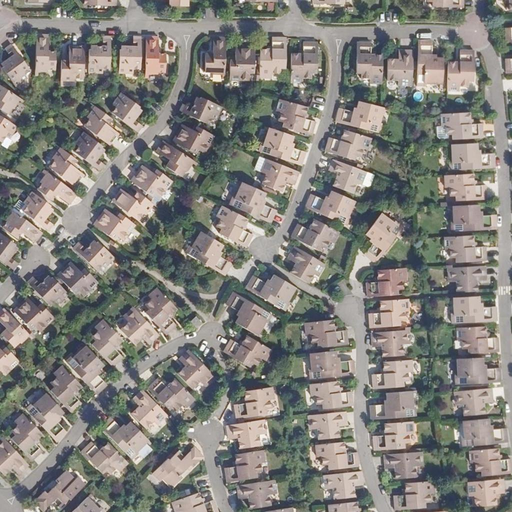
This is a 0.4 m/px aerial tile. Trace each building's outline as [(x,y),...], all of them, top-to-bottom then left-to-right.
[(511,0),(499,0),(499,2),(509,1),(509,11),(511,11),(511,0)] [(49,50),(49,34),(36,33),(35,70),(39,70),(49,70),(49,68),(55,68),(56,51),(49,50)] [(110,67),(111,36),(103,36),(103,45),(96,45),(96,48),(91,48),(91,52),(89,52),(88,71),(102,72),(102,67),(110,67)] [(159,54),(159,38),(146,37),(146,74),(149,74),(159,74),(159,72),(166,72),(166,54),(159,54)] [(122,53),(120,53),(119,73),(133,73),(133,69),(142,69),(142,38),(135,38),(134,46),(126,47),(126,50),(122,50),(122,53)] [(286,69),(286,40),(273,39),(272,48),(272,52),(268,51),(260,51),(259,80),(272,80),(272,75),(280,75),(281,69),(286,69)] [(225,76),(226,40),(213,40),(213,56),(205,56),(205,74),(212,74),(212,76),(222,76),(225,76)] [(30,70),(13,43),(6,48),(11,55),(5,60),(7,62),(4,65),(6,69),(5,69),(15,85),(26,77),(24,74),(30,70)] [(69,59),(62,59),(61,79),(64,79),(75,79),(75,76),(83,76),(84,44),(70,44),(69,59)] [(298,56),(291,56),(290,85),(302,85),(302,80),(312,80),(312,74),(316,74),(316,45),(303,45),(303,53),(303,56),(298,56)] [(434,59),(435,45),(421,45),(420,45),(419,90),(426,91),(426,88),(444,88),(445,62),(439,61),(439,59),(434,59)] [(231,60),(230,79),(250,79),(250,71),(254,71),(255,47),(236,47),(236,60),(231,60)] [(383,88),(383,59),(376,59),(371,60),(372,56),(372,47),(357,47),(357,77),(361,77),(361,83),(371,83),(371,88),(383,88)] [(413,88),(414,54),(399,53),(399,62),(389,62),(389,83),(398,84),(398,88),(413,88)] [(475,85),(475,57),(461,56),(461,65),(461,68),(456,68),(449,68),(448,96),(461,96),(461,92),(470,92),(470,85),(475,85)] [(0,83),(0,106),(8,112),(12,106),(14,107),(19,99),(20,96),(0,83)] [(137,111),(140,107),(121,93),(114,103),(118,106),(113,112),(139,131),(143,125),(135,119),(140,113),(137,111)] [(222,109),(205,100),(205,102),(201,100),(199,104),(196,103),(193,109),(184,105),(181,112),(210,126),(214,119),(217,121),(222,109)] [(304,119),(307,108),(280,101),(277,113),(281,114),(279,122),(285,124),(284,128),(312,136),(315,123),(304,119)] [(107,124),(111,118),(96,105),(88,116),(90,118),(85,125),(111,144),(119,133),(107,124)] [(386,114),(360,107),(359,114),(356,113),(355,117),(342,114),(338,128),(383,139),(385,130),(383,129),(386,114)] [(10,135),(17,124),(0,114),(0,137),(3,139),(7,133),(10,135)] [(472,123),(472,116),(448,117),(444,117),(444,129),(449,129),(449,138),(456,138),(456,142),(485,141),(485,128),(476,128),(473,128),(472,123)] [(206,154),(215,137),(198,127),(196,132),(184,125),(174,142),(196,154),(198,150),(206,154)] [(302,167),(306,154),(293,150),(289,148),(291,143),(292,138),(268,130),(263,147),(270,150),(268,156),(302,167)] [(75,151),(101,170),(105,164),(97,158),(101,152),(99,150),(101,147),(98,144),(99,142),(84,131),(77,142),(79,144),(75,151)] [(346,137),(344,143),(342,147),(339,146),(331,144),(327,157),(356,166),(357,162),(363,164),(366,155),(370,156),(374,145),(346,137)] [(188,173),(195,162),(165,142),(158,152),(172,161),(168,167),(183,177),(186,171),(188,173)] [(77,159),(61,146),(53,157),(55,159),(50,166),(76,185),(85,173),(73,164),(77,159)] [(451,175),(495,172),(495,162),(495,158),(481,159),(478,159),(478,154),(478,148),(452,149),(453,165),(451,165),(451,175)] [(299,173),(267,160),(261,174),(265,176),(261,185),(282,193),(285,184),(293,187),(299,173)] [(369,175),(336,162),(331,176),(340,180),(336,189),(355,196),(359,187),(364,189),(369,175)] [(163,198),(174,183),(158,170),(155,174),(145,166),(133,181),(154,198),(158,194),(163,198)] [(42,182),(38,188),(52,199),(57,193),(69,202),(70,202),(71,201),(77,192),(48,171),(46,174),(40,181),(42,182)] [(475,186),(475,179),(448,180),(448,192),(453,192),(453,201),(459,201),(459,206),(489,204),(488,190),(479,190),(476,190),(475,186)] [(264,200),(266,194),(243,183),(236,198),(233,197),(230,204),(272,223),(277,211),(265,205),(267,201),(264,200)] [(48,204),(49,203),(32,190),(24,202),(28,205),(24,210),(49,229),(53,224),(46,217),(50,212),(48,210),(51,206),(48,204)] [(147,214),(154,205),(138,193),(134,198),(123,190),(114,201),(140,220),(146,213),(147,214)] [(351,221),(358,205),(334,194),(332,200),(329,199),(327,204),(315,198),(309,212),(351,230),(354,223),(351,221)] [(241,224),(244,218),(220,205),(214,216),(218,218),(214,226),(219,229),(217,233),(243,247),(250,235),(242,231),(239,229),(241,224)] [(124,241),(136,225),(120,213),(118,217),(107,209),(95,224),(115,239),(118,236),(124,241)] [(479,216),(478,209),(452,210),(453,228),(451,228),(451,235),(496,232),(496,218),(481,219),(481,216),(479,216)] [(22,231),(32,240),(35,242),(36,240),(43,231),(15,210),(12,212),(6,219),(8,221),(4,226),(18,237),(22,231)] [(400,228),(385,217),(369,237),(374,241),(373,244),(376,247),(368,258),(380,266),(407,231),(402,227),(400,228)] [(337,246),(343,236),(318,223),(315,229),(312,233),(309,232),(302,228),(295,239),(322,253),(324,249),(329,252),(333,244),(337,246)] [(217,250),(221,244),(198,230),(190,244),(188,243),(184,250),(222,273),(230,261),(218,254),(220,252),(217,250)] [(0,257),(13,268),(18,263),(10,257),(14,251),(12,248),(14,245),(11,243),(12,242),(0,232),(0,257)] [(476,246),(475,239),(447,241),(447,252),(452,252),(452,262),(459,261),(459,266),(489,264),(488,250),(479,251),(476,251),(476,246)] [(114,257),(100,243),(98,245),(96,242),(93,246),(90,243),(86,248),(79,241),(73,247),(96,269),(102,264),(104,266),(114,257)] [(296,266),(292,275),(310,286),(315,277),(320,280),(327,266),(296,248),(289,261),(296,266)] [(98,282),(84,268),(81,271),(72,261),(58,274),(75,291),(78,288),(84,295),(98,282)] [(489,283),(488,269),(453,270),(454,285),(458,285),(459,295),(480,294),(479,284),(489,283)] [(370,299),(399,297),(399,293),(405,292),(404,283),(409,283),(409,271),(380,273),(381,280),(381,285),(378,285),(369,285),(370,299)] [(38,282),(32,275),(31,275),(25,280),(44,300),(46,299),(49,303),(53,299),(56,302),(66,291),(53,277),(52,279),(49,276),(46,280),(43,277),(38,282)] [(266,284),(256,278),(248,291),(286,312),(290,307),(287,304),(295,291),(296,289),(274,276),(273,276),(270,282),(268,280),(266,284)] [(254,277),(246,289),(248,291),(256,278),(254,277)] [(177,309),(158,287),(150,295),(152,299),(146,305),(149,309),(146,312),(166,335),(176,325),(170,319),(169,317),(172,314),(177,309)] [(233,293),(225,306),(238,313),(241,315),(239,319),(236,324),(258,337),(266,323),(268,324),(273,317),(233,293)] [(53,315),(40,302),(36,306),(26,296),(13,308),(29,326),(32,323),(38,329),(53,315)] [(452,326),(497,323),(497,309),(483,309),(483,306),(479,306),(479,299),(453,301),(454,316),(451,316),(452,326)] [(410,314),(410,302),(381,303),(382,311),(382,315),(379,316),(370,316),(371,330),(401,328),(401,324),(406,324),(406,314),(410,314)] [(28,333),(4,306),(0,309),(0,320),(6,327),(1,332),(13,345),(18,340),(20,341),(28,333)] [(135,309),(133,311),(128,315),(124,318),(127,322),(120,330),(134,345),(141,338),(148,345),(158,335),(135,309)] [(200,324),(202,322),(196,316),(190,321),(196,328),(197,327),(200,324)] [(123,339),(104,319),(95,327),(98,331),(91,337),(95,342),(92,345),(113,366),(123,357),(117,350),(115,348),(118,345),(123,339)] [(334,322),(323,323),(305,325),(306,337),(311,336),(313,346),(318,345),(318,349),(349,346),(347,333),(335,334),(334,322)] [(469,356),(499,354),(498,341),(498,340),(489,340),(486,341),(486,336),(486,329),(457,330),(457,343),(462,343),(462,352),(469,352),(469,356)] [(408,333),(373,335),(374,350),(384,350),(384,359),(405,358),(404,348),(409,348),(409,343),(408,336),(408,333)] [(231,341),(224,353),(249,368),(252,364),(257,367),(262,359),(265,362),(271,351),(247,337),(244,343),(241,346),(238,345),(231,341)] [(19,358),(5,344),(1,348),(0,346),(0,366),(5,372),(19,358)] [(99,390),(105,383),(97,373),(95,370),(97,367),(102,363),(85,344),(73,355),(72,353),(65,359),(96,393),(99,390)] [(215,374),(191,349),(180,358),(186,365),(179,372),(193,387),(201,380),(204,383),(207,381),(213,375),(215,374)] [(335,353),(309,355),(311,371),(309,371),(310,380),(354,375),(353,362),(339,363),(336,364),(336,359),(335,353)] [(456,387),(501,384),(500,371),(486,371),(486,368),(483,368),(483,360),(456,361),(458,377),(456,377),(456,387)] [(413,375),(413,362),(385,364),(385,372),(385,377),(382,377),(374,377),(374,391),(404,389),(404,384),(410,384),(409,375),(413,375)] [(81,384),(62,363),(53,371),(56,375),(49,381),(53,386),(50,388),(71,411),(78,404),(80,401),(72,392),(81,384)] [(186,407),(195,398),(176,378),(168,386),(160,377),(150,386),(169,408),(173,405),(177,409),(183,403),(186,407)] [(337,383),(310,386),(311,398),(315,398),(316,406),(322,406),(322,410),(352,407),(351,393),(341,394),(338,394),(337,390),(337,383)] [(167,413),(143,388),(132,398),(138,405),(132,411),(146,426),(153,420),(156,423),(167,413)] [(247,404),(243,405),(235,406),(237,421),(266,415),(266,411),(271,410),(270,401),(274,400),(272,388),(245,393),(246,399),(247,404)] [(56,439),(66,429),(58,420),(60,418),(58,415),(63,410),(45,391),(34,401),(33,400),(26,406),(56,439)] [(493,406),(492,391),(457,394),(457,397),(458,405),(458,409),(463,409),(464,418),(484,416),(484,407),(493,406)] [(414,411),(414,394),(387,395),(387,402),(384,403),(384,406),(371,408),(372,421),(418,418),(417,411),(414,411)] [(42,432),(23,411),(14,420),(17,423),(10,429),(14,434),(11,437),(31,459),(41,450),(35,443),(33,440),(36,437),(42,432)] [(347,428),(346,413),(311,416),(311,420),(312,426),(312,431),(317,431),(318,441),(339,439),(338,429),(347,428)] [(137,449),(149,439),(130,420),(126,424),(123,421),(120,425),(111,415),(101,424),(132,457),(139,451),(137,449)] [(262,424),(262,420),(227,425),(229,440),(239,439),(240,449),(260,447),(259,436),(263,435),(263,430),(262,424)] [(462,449),(508,444),(506,430),(491,431),(491,428),(488,428),(488,421),(462,423),(463,439),(462,439),(462,449)] [(415,436),(414,424),(386,426),(386,433),(386,438),(384,438),(375,439),(375,451),(405,450),(405,446),(411,445),(410,436),(415,436)] [(17,472),(28,462),(4,436),(1,439),(0,439),(0,467),(4,472),(11,465),(17,472)] [(128,460),(108,440),(103,445),(99,448),(97,446),(91,440),(81,449),(102,471),(105,468),(109,472),(116,465),(119,469),(128,460)] [(357,467),(356,454),(348,455),(344,455),(344,450),(343,443),(315,446),(316,458),(321,458),(322,467),(328,466),(329,471),(357,467)] [(195,465),(203,456),(204,455),(203,453),(193,444),(184,453),(178,447),(172,453),(171,452),(153,470),(161,479),(164,477),(173,486),(184,475),(180,471),(186,464),(190,461),(195,465)] [(225,469),(227,482),(256,478),(256,473),(261,472),(260,463),(265,462),(263,450),(235,454),(236,462),(236,467),(233,468),(225,469)] [(483,479),(511,475),(511,472),(510,462),(502,462),(498,463),(498,458),(497,451),(470,454),(471,466),(475,466),(476,475),(482,474),(483,479)] [(420,455),(385,457),(386,472),(396,471),(397,481),(417,479),(417,469),(421,469),(420,455)] [(190,469),(195,465),(190,461),(186,464),(190,469)] [(57,482),(50,488),(46,492),(42,488),(32,498),(41,509),(51,499),(58,506),(64,500),(65,501),(84,484),(76,475),(74,477),(64,467),(53,477),(57,482)] [(363,488),(362,477),(361,473),(327,476),(327,491),(333,491),(333,500),(354,498),(353,489),(363,488)] [(271,481),(237,486),(238,501),(248,500),(249,510),(270,507),(268,496),(273,496),(272,491),(272,486),(271,481)] [(505,497),(503,482),(469,485),(470,500),(475,500),(476,509),(497,507),(496,503),(496,498),(499,498),(505,497)] [(435,495),(434,483),(406,485),(406,491),(406,496),(403,497),(395,498),(396,511),(425,509),(425,505),(431,504),(430,496),(435,495)] [(198,492),(172,501),(174,511),(175,511),(180,511),(217,511),(218,511),(217,508),(213,500),(205,502),(202,503),(200,499),(198,492)] [(98,508),(86,495),(68,511),(105,511),(106,511),(101,505),(98,508)] [(357,511),(357,510),(356,503),(328,506),(328,511),(357,511)]
